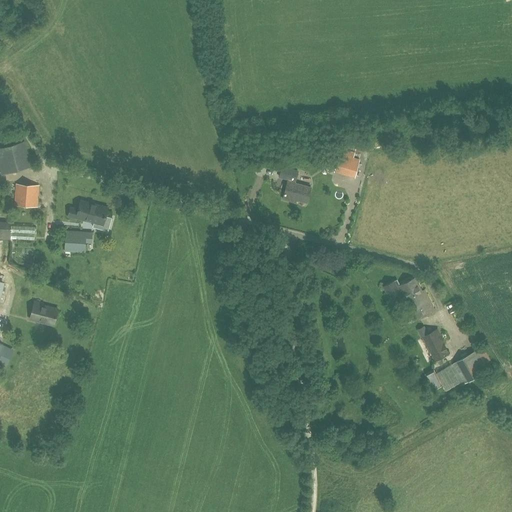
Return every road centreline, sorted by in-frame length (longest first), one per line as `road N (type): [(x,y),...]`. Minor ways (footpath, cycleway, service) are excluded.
road 1 (unclassified): [(330,242),(66,175),(43,162),(0,89)]
road 2 (track): [(312,511),(282,230)]
